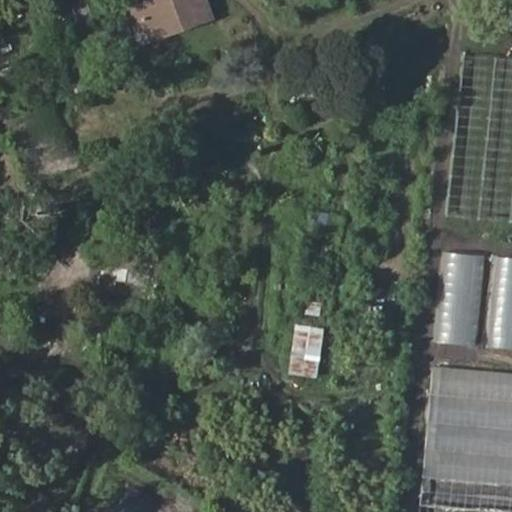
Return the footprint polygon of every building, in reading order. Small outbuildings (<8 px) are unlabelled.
[(175,11),(203,0),(128,0),(136,22),(149,19),(154,35),(180,25),(175,11)] [(219,12),(214,0),(203,0),(175,11),(180,25),(219,12)] [(451,187),(485,190),(494,57),(460,55),(451,187)] [(511,76),(503,209),(511,209),(511,76)] [(434,343),(476,346),(482,254),(440,251),(434,343)] [(315,377),(320,325),(292,322),(287,374),(315,377)] [(414,511),(511,511),(511,371),(427,365),(414,511)]
